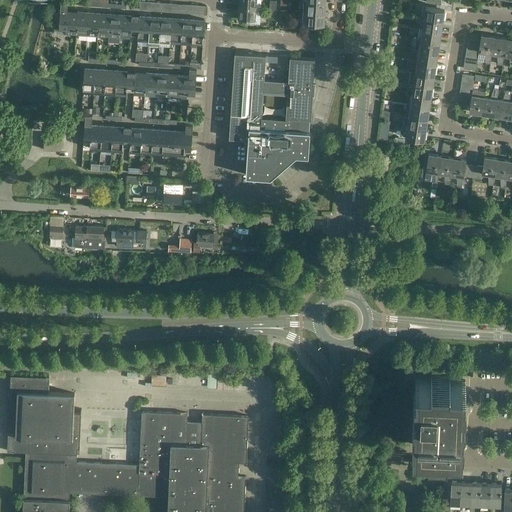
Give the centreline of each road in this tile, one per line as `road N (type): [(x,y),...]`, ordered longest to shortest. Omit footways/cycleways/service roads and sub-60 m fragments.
road 1 (residential): [(345,224),(2,206)]
road 2 (tertiary): [(319,313),(120,316),(0,307)]
road 3 (tertiary): [(0,339),(255,327)]
road 4 (residential): [(511,140),(442,130),(460,14),(511,18)]
road 5 (tertiary): [(343,511),(348,345)]
road 6 (residential): [(511,234),(355,225)]
road 7 (residential): [(511,464),(471,462),(473,388),(511,389)]
road 8 (residential): [(206,178),(214,37)]
road 9 (tertiary): [(336,379),(328,511)]
